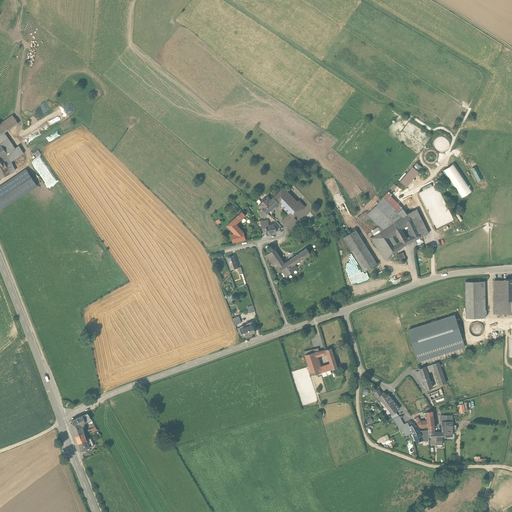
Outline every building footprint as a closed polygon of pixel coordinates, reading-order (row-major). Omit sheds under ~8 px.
[(12,115),(2,122),(8,131),(18,124),(12,115)] [(4,133),(0,135),(0,144),(0,145),(8,139),(4,133)] [(8,139),(0,145),(2,147),(7,154),(10,152),(11,152),(15,149),(8,139)] [(2,158),(0,154),(0,149),(2,147),(0,145),(0,144),(0,176),(1,178),(10,174),(7,168),(2,158)] [(15,149),(11,152),(10,152),(7,154),(6,155),(10,163),(20,156),(15,149)] [(10,163),(6,155),(2,158),(7,168),(12,165),(10,163)] [(412,167),(400,182),(406,187),(419,172),(412,167)] [(0,209),(37,186),(26,170),(0,186),(0,209)] [(296,203),(283,189),(279,192),(293,206),(296,203)] [(279,192),(273,197),(279,203),(290,214),(293,218),(293,217),(299,212),(293,206),(279,192)] [(268,203),(262,209),(266,213),(279,203),(273,197),(271,200),(268,203)] [(403,217),(383,197),(376,206),(393,223),(394,224),(399,220),(402,218),(403,217)] [(264,199),(258,205),(262,209),(268,203),(265,200),(264,199)] [(296,203),(293,206),(299,212),(305,207),(299,201),(296,203)] [(376,206),(367,214),(379,226),(383,230),(393,223),(376,206)] [(266,213),(262,209),(258,212),(264,218),(268,215),(266,213)] [(416,209),(407,214),(403,217),(402,218),(407,225),(408,224),(408,225),(413,223),(420,237),(428,234),(416,209)] [(242,212),(232,220),(236,224),(248,213),(246,211),(244,214),(242,212)] [(290,214),(281,221),(285,226),(293,219),(294,218),(293,217),(293,218),(290,214)] [(402,218),(399,220),(394,224),(399,232),(401,230),(401,229),(407,225),(402,218)] [(293,219),(285,226),(287,228),(295,221),(293,219)] [(236,224),(232,220),(226,226),(227,227),(228,226),(234,234),(243,232),(236,224)] [(274,224),(268,226),(267,220),(262,222),(263,226),(262,226),(263,232),(267,231),(267,234),(276,232),(274,224)] [(401,241),(393,247),(388,238),(396,233),(397,233),(399,232),(394,224),(393,223),(383,230),(374,236),(372,238),(385,259),(393,254),(403,246),(401,241)] [(420,237),(413,223),(408,225),(413,235),(409,236),(406,238),(406,239),(408,243),(420,237)] [(379,226),(371,231),(374,236),(383,230),(379,226)] [(356,230),(343,238),(351,250),(364,243),(356,230)] [(406,238),(401,230),(399,232),(397,233),(401,241),(403,246),(407,243),(408,243),(406,239),(406,238)] [(234,234),(231,234),(233,242),(245,239),(244,233),(243,232),(234,234)] [(364,243),(351,250),(364,272),(377,264),(364,243)] [(290,260),(284,264),(274,249),(269,253),(277,264),(285,276),(296,269),(294,265),(290,260)] [(306,249),(290,260),(294,265),(309,254),(306,249)] [(277,264),(269,253),(265,256),(273,267),(277,264)] [(234,256),(227,258),(231,269),(237,267),(234,256)] [(511,297),(511,298),(511,284),(511,283),(511,278),(504,279),(504,281),(494,281),(494,313),(511,312),(511,297)] [(484,281),(465,281),(466,318),(485,317),(484,281)] [(458,314),(411,327),(420,362),(426,361),(427,364),(440,360),(447,358),(446,353),(458,350),(459,353),(468,351),(458,314)] [(239,316),(232,319),(234,325),(241,323),(239,316)] [(251,322),(246,324),(247,326),(244,327),(243,326),(238,328),(239,333),(241,332),(243,337),(255,332),(251,322)] [(318,348),(304,351),(312,375),(318,373),(332,369),(330,364),(318,367),(315,357),(327,354),(326,350),(319,351),(318,348)] [(331,348),(326,350),(327,354),(330,364),(332,369),(337,367),(331,348)] [(439,362),(433,364),(435,370),(439,385),(445,383),(439,362)] [(433,364),(425,366),(427,372),(435,370),(433,364)] [(425,366),(419,368),(422,378),(428,376),(427,372),(425,366)] [(318,373),(312,375),(315,385),(321,383),(318,373)] [(432,387),(428,376),(422,378),(424,383),(422,383),(423,385),(424,385),(426,389),(432,387)] [(378,389),(373,392),(377,398),(379,397),(379,396),(382,394),(378,389)] [(441,389),(428,394),(431,400),(445,395),(444,391),(442,392),(441,389)] [(386,396),(384,392),(382,394),(379,396),(379,397),(385,404),(386,406),(390,403),(390,404),(393,401),(388,394),(386,396)] [(393,401),(390,404),(390,403),(386,406),(392,414),(395,412),(399,409),(393,401)] [(88,414),(71,421),(70,423),(75,436),(83,432),(84,432),(82,427),(85,425),(84,423),(85,422),(84,421),(90,418),(88,414)] [(399,416),(394,419),(398,429),(403,426),(399,416)] [(452,416),(441,416),(441,422),(442,422),(448,422),(448,436),(452,436),(452,416)] [(365,421),(367,426),(374,422),(372,417),(365,421)] [(433,419),(427,421),(427,417),(425,417),(426,421),(420,422),(417,417),(414,419),(417,422),(420,427),(428,426),(428,429),(434,428),(433,419)] [(416,426),(414,427),(413,424),(410,421),(407,422),(409,425),(407,426),(409,429),(410,429),(413,434),(419,432),(418,429),(416,426)] [(442,432),(438,432),(434,433),(434,428),(428,429),(428,431),(429,433),(429,438),(436,438),(436,445),(442,445),(442,436),(442,432)] [(428,431),(420,431),(419,432),(421,439),(422,441),(428,439),(428,436),(427,433),(429,433),(428,431)] [(83,432),(75,436),(78,443),(86,440),(83,432)] [(413,434),(416,441),(421,439),(419,432),(413,434)] [(86,440),(78,443),(81,451),(94,446),(91,438),(86,440)]
